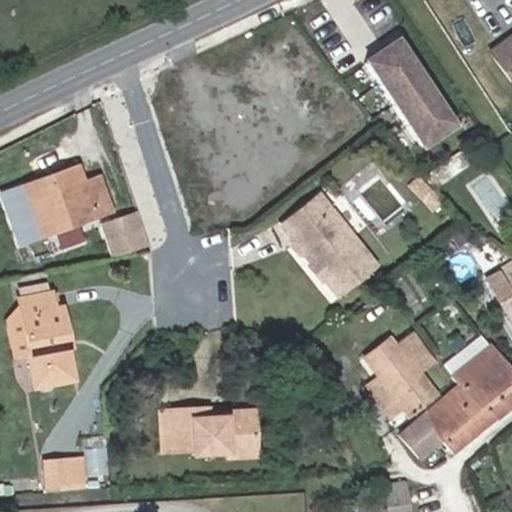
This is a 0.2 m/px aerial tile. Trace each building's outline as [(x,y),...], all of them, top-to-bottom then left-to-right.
[(511,34),(487,52),(511,84),(511,34)] [(393,35),(358,57),(418,149),(453,126),(393,35)] [(82,182),(77,167),(3,193),(22,245),(93,219),(110,213),(98,176),(82,182)] [(441,202),(418,177),(409,186),(432,211),(441,202)] [(374,266),(318,195),(279,226),(291,240),(290,248),(297,255),(303,256),(310,264),(321,269),(322,281),(336,297),(374,266)] [(113,222),(110,213),(93,219),(96,227),(108,223),(113,222)] [(148,251),(135,214),(113,222),(108,223),(119,256),(148,251)] [(457,248),(470,237),(463,227),(449,238),(457,248)] [(511,262),(485,278),(511,325),(511,262)] [(321,269),(310,264),(305,269),(319,284),(322,281),(321,269)] [(74,381),(59,308),(51,309),(49,293),(16,300),(17,308),(7,321),(13,358),(26,356),(32,389),(74,381)] [(438,396),(421,374),(435,362),(411,331),(392,345),(388,340),(363,359),(376,376),(402,411),(408,419),(438,396)] [(449,375),(486,345),(479,336),(442,365),(449,375)] [(511,404),(511,375),(486,345),(449,375),(447,376),(455,384),(456,383),(470,401),(475,397),(493,418),(494,419),(511,404)] [(402,411),(376,376),(365,384),(390,419),(402,411)] [(395,435),(418,462),(428,469),(451,455),(493,418),(475,397),(470,401),(456,383),(455,384),(395,435)] [(253,421),(252,411),(210,413),(210,409),(185,410),(186,420),(227,419),(228,422),(253,421)] [(255,457),(253,421),(228,422),(227,419),(186,420),(185,410),(173,411),(175,452),(188,451),(188,456),(222,454),(222,459),(255,457)] [(175,452),(173,411),(158,411),(161,453),(175,452)] [(80,486),(78,460),(64,461),(66,488),(80,486)] [(66,488),(64,461),(43,463),(44,490),(66,488)] [(407,511),(403,483),(383,486),(386,511),(407,511)]
